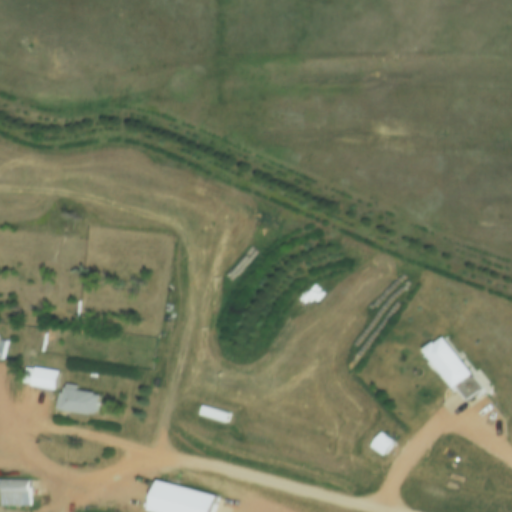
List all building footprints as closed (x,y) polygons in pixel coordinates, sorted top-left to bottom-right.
[(169,317),(160,317),(160,334),(169,334),(169,317)] [(454,386),(452,387),(422,348),(432,341),(433,343),(441,337),(470,373),(467,376),(477,389),(464,400),(454,386)] [(54,374),(50,392),(26,386),(30,368),(54,374)] [(51,409),(54,395),(58,396),(61,386),(71,388),(71,392),(94,397),(90,418),(51,409)] [(375,436),(387,446),(377,459),(365,449),(375,436)] [(0,482),(25,482),(25,507),(0,507),(0,482)] [(154,482),(211,499),(207,511),(149,511),(146,511),(154,482)]
